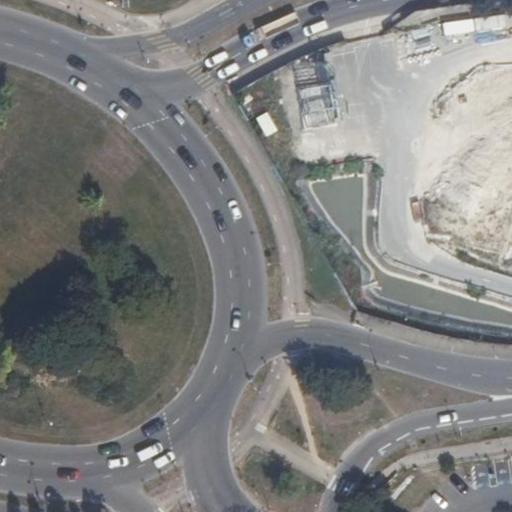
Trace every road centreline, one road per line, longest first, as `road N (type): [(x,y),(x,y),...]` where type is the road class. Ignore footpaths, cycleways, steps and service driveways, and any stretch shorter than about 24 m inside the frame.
road 1 (primary): [(236,353),(245,318),(240,262),(215,198),(173,135),(134,96)]
road 2 (primary): [(236,353),(326,331),(476,374),(511,376)]
road 3 (primary): [(382,0),(277,32),(190,79),(134,96)]
road 4 (secondary): [(336,511),(342,484),(371,449),(396,434),(511,402)]
road 5 (primary): [(134,96),(67,56),(0,32)]
